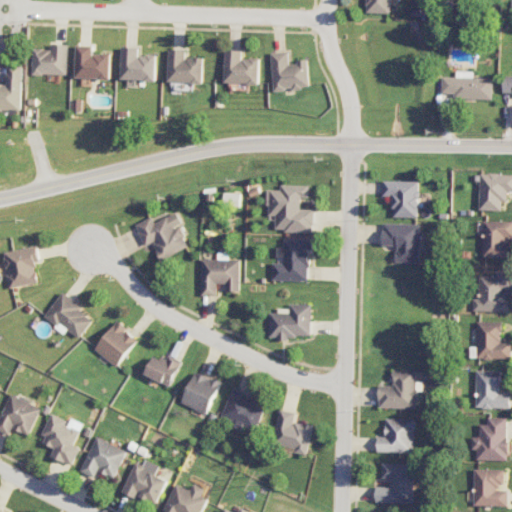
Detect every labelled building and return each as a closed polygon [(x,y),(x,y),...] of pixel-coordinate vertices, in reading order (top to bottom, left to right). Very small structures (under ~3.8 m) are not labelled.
[(391,13),(391,0),(366,0),(367,13),(391,13)] [(33,75),(68,75),(69,45),(51,44),(51,49),(33,49),(33,75)] [(76,78),(111,79),(112,54),(93,53),(94,46),(77,45),(76,78)] [(156,80),(157,55),(139,55),(139,47),(122,47),(121,79),(156,80)] [(204,58),(186,57),(186,49),(169,49),(168,82),(203,83),(204,58)] [(260,84),(261,58),(243,58),(243,51),(225,50),(225,83),(260,84)] [(274,90),(310,89),(309,61),(289,62),(289,52),(272,53),(274,90)] [(23,65),(7,65),(7,84),(0,83),(0,110),(22,111),(23,65)] [(493,99),(494,78),(474,78),(474,71),(457,71),(456,77),(442,77),(442,93),(455,93),(455,98),(493,99)] [(480,210),(503,210),(503,201),(508,201),(508,191),(511,191),(511,174),(481,173),(480,210)] [(420,217),(421,181),(384,180),(384,196),(394,196),(394,217),(420,217)] [(268,190),(268,216),(276,216),(276,231),(315,231),(315,209),(302,209),(302,197),(310,198),(310,185),(281,185),(281,190),(268,190)] [(146,246),(153,243),(162,260),(192,246),(175,213),(156,223),(153,217),(136,225),(146,246)] [(484,257),(511,257),(511,221),(485,221),(484,257)] [(398,262),(422,262),(422,224),(384,223),(384,245),(398,246),(398,262)] [(273,280),(309,281),(310,250),(315,250),(315,239),(285,239),(285,247),(278,247),(278,261),(273,261),(273,280)] [(4,253),(11,288),(39,282),(35,264),(41,262),(38,246),(4,253)] [(241,260),(202,259),(202,295),(218,296),(218,283),(226,283),(226,291),(241,291),(241,260)] [(508,312),(508,289),(511,289),(511,271),(496,271),(496,276),(480,275),(480,299),(475,299),(474,311),(508,312)] [(45,318),(66,332),(68,330),(80,338),(95,317),(61,293),(45,318)] [(291,313),(270,313),(270,337),(312,338),(312,304),(291,304),(291,313)] [(139,339),(117,321),(95,349),(117,367),(139,339)] [(471,360),(511,358),(511,348),(511,342),(503,342),(502,321),(477,322),(478,347),(470,347),(471,360)] [(154,355),(145,374),(171,386),(183,361),(169,355),(166,361),(154,355)] [(379,385),(380,409),(418,408),(418,370),(394,370),(394,385),(379,385)] [(511,408),(511,392),(502,392),(502,370),(477,370),(476,408),(511,408)] [(182,403),(207,414),(222,383),(196,371),(182,403)] [(221,417),(243,426),(244,425),(256,431),(266,405),(232,391),(221,417)] [(42,408),(11,394),(0,419),(0,430),(10,434),(13,428),(30,435),(42,408)] [(314,425),(294,421),(296,412),(280,409),(273,446),(308,453),(314,425)] [(84,424),(71,418),(70,421),(53,414),(41,442),(55,448),(51,455),(73,465),(81,447),(75,445),(84,424)] [(508,417),(488,417),(488,424),(480,424),(480,437),(472,437),(472,450),(476,450),(477,461),(508,460),(508,417)] [(378,452),(415,453),(416,419),(387,418),(386,436),(378,436),(378,452)] [(81,471),(95,477),(98,470),(115,478),(128,451),(97,437),(81,471)] [(123,490),(157,506),(169,480),(156,475),(160,468),(138,458),(123,490)] [(414,503),(415,464),(384,463),(383,477),(390,478),(390,486),(377,486),(376,502),(414,503)] [(508,506),(508,490),(503,490),(503,469),(474,469),(474,505),(508,506)] [(164,511),(203,511),(209,499),(203,496),(206,488),(195,484),(192,490),(176,483),(164,511)]
